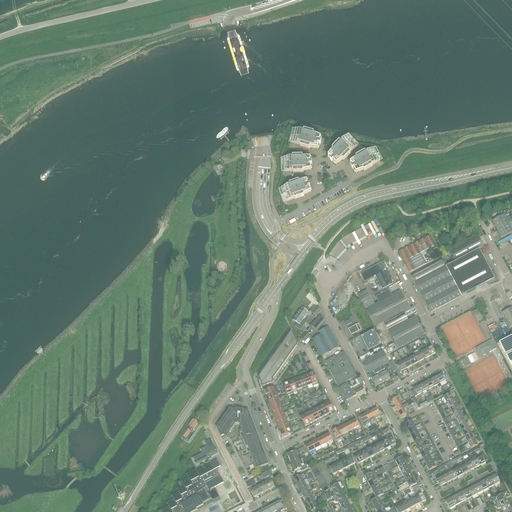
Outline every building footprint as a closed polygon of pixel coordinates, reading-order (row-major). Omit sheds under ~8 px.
[(296,130),(292,143),(300,146),(300,147),(310,149),(310,148),(318,149),(319,145),(317,145),(318,144),(320,144),(321,142),(320,141),(321,138),(314,135),(314,134),(304,131),(304,132),(296,130)] [(333,150),(328,156),(331,159),(330,160),(332,162),(334,160),(335,161),(334,162),(337,165),(343,160),(344,161),(351,154),(350,153),(357,146),(348,136),(340,143),(340,142),(332,149),(333,150)] [(246,144),(248,150),(254,148),(252,142),(246,144)] [(357,158),(350,163),(353,166),(351,167),(353,169),(355,168),(356,169),(355,170),(356,173),(364,170),(364,171),(373,166),(373,165),(382,160),(375,148),(366,153),(365,152),(356,157),(357,158)] [(282,158),(282,172),(293,172),(293,173),(304,173),(304,171),(311,170),(311,166),(309,166),(309,165),(312,165),(312,162),(311,162),(311,158),(303,157),(303,156),(293,157),(293,158),(282,158)] [(311,192),(309,188),(308,189),(308,187),(310,186),(309,184),(308,184),(307,181),(299,182),(299,181),(289,185),(290,186),(279,189),(284,203),(294,199),(295,200),(305,197),(304,195),(311,192)] [(505,215),(492,221),(494,225),(496,229),(499,233),(501,238),(511,231),(511,228),(509,223),(511,221),(510,217),(508,213),(505,215)] [(399,253),(407,269),(410,273),(415,270),(426,264),(420,254),(436,246),(431,236),(399,253)] [(479,237),(450,252),(455,262),(484,247),(479,237)] [(462,296),(495,279),(479,250),(446,267),(462,296)] [(443,260),(412,276),(415,283),(446,267),(447,267),(443,260)] [(381,287),(383,289),(393,284),(382,263),(361,274),(365,282),(376,276),(380,284),(378,285),(380,288),(381,287)] [(446,267),(415,283),(431,313),(461,297),(446,267)] [(379,302),(388,320),(410,309),(401,291),(392,295),(390,290),(380,295),(376,297),(379,302)] [(375,327),(388,320),(379,302),(374,305),(367,291),(358,295),(375,327)] [(315,318),(317,317),(322,311),(317,307),(312,313),(314,314),(312,316),(315,318)] [(297,315),(293,321),(297,323),(295,326),(301,330),(303,327),(307,322),(305,321),(303,320),(304,320),(309,313),(302,308),(297,315)] [(511,308),(502,313),(510,327),(511,326),(511,308)] [(311,326),(316,330),(325,320),(319,316),(311,326)] [(388,331),(397,349),(424,335),(415,317),(388,331)] [(359,324),(348,329),(352,335),(362,330),(359,324)] [(321,335),(313,339),(322,357),(330,353),(339,348),(337,344),(336,341),(331,331),(329,327),(319,332),(321,335)] [(374,330),(361,337),(368,352),(382,345),(374,330)] [(273,384),(299,347),(292,332),(259,377),(263,387),(273,384)] [(306,333),(301,339),(305,342),(310,337),(306,333)] [(511,336),(499,344),(506,357),(511,353),(511,336)] [(491,340),(475,349),(480,357),(495,349),(496,349),(496,347),(492,340),(491,340)] [(426,350),(430,357),(436,353),(432,346),(428,349),(426,345),(423,346),(425,350),(426,350)] [(420,353),(424,360),(430,357),(426,350),(425,350),(422,352),(420,348),(417,349),(420,353)] [(415,356),(418,363),(424,360),(420,353),(416,355),(414,351),(412,352),(414,356),(415,356)] [(339,386),(347,382),(354,378),(357,376),(344,352),(325,362),(338,386),(339,386)] [(370,372),(373,378),(377,376),(376,374),(385,369),(383,366),(389,362),(384,352),(362,363),(368,373),(370,372)] [(409,359),(412,366),(418,363),(415,356),(414,356),(410,358),(408,354),(406,355),(408,359),(409,359)] [(403,362),(407,369),(412,366),(409,359),(408,359),(404,361),(402,357),(400,358),(402,362),(403,362)] [(466,358),(458,362),(462,369),(470,365),(466,358)] [(401,372),(407,369),(403,362),(402,362),(399,364),(396,360),(394,362),(396,366),(397,365),(401,372)] [(386,371),(377,376),(373,378),(372,378),(376,386),(390,379),(386,371)] [(309,375),(313,387),(318,385),(314,373),(309,375)] [(437,377),(440,384),(446,381),(447,383),(450,381),(446,374),(443,375),(443,374),(437,377)] [(304,377),(307,387),(313,385),(313,387),(309,375),(304,377)] [(299,379),(302,389),(303,390),(308,389),(307,387),(304,377),(299,379)] [(431,380),(435,387),(438,386),(439,388),(442,387),(440,384),(437,377),(431,380)] [(294,381),(297,390),(302,389),(299,379),(294,381)] [(425,383),(429,390),(432,388),(435,387),(431,380),(425,383)] [(289,383),(293,394),(292,392),(297,390),(294,381),(289,383)] [(340,387),(347,401),(355,397),(355,396),(352,391),(348,383),(347,383),(347,382),(339,386),(339,387),(340,387)] [(288,396),(293,394),(289,383),(283,385),(288,396)] [(425,383),(420,386),(423,393),(426,391),(427,393),(430,392),(429,390),(425,383)] [(361,386),(352,391),(355,396),(357,395),(358,398),(366,393),(365,391),(362,387),(362,386),(362,385),(361,386)] [(415,397),(417,396),(421,394),(422,397),(425,396),(423,393),(420,386),(414,389),(414,390),(412,391),(415,397)] [(267,396),(267,397),(276,393),(278,393),(276,387),(265,391),(265,392),(266,396),(267,396)] [(267,397),(269,402),(278,398),(276,393),(267,397)] [(444,398),(442,399),(444,404),(445,404),(447,403),(454,400),(451,394),(444,397),(444,398)] [(269,402),(271,407),(280,403),(278,398),(269,402)] [(392,400),(395,406),(401,403),(398,398),(392,400)] [(401,403),(395,406),(398,412),(404,409),(408,407),(411,405),(414,404),(411,399),(409,401),(406,403),(407,404),(402,406),(401,403)] [(448,404),(450,409),(457,405),(454,400),(447,403),(448,404)] [(417,402),(414,404),(417,409),(420,408),(424,406),(427,404),(429,403),(428,401),(422,404),(421,403),(419,405),(417,402)] [(325,405),(330,414),(334,411),(330,402),(325,405)] [(271,407),(273,412),(282,408),(280,403),(271,407)] [(320,408),(325,416),(330,414),(325,405),(320,408)] [(450,409),(453,415),(460,411),(457,405),(450,409)] [(248,447),(251,454),(256,469),(268,464),(248,410),(240,409),(232,408),(217,428),(221,437),(224,435),(227,437),(233,429),(236,424),(238,425),(239,425),(240,425),(244,436),(242,437),(246,447),(248,447)] [(273,412),(274,417),(284,413),(282,408),(273,412)] [(314,408),(309,411),(310,413),(315,421),(320,419),(315,410),(314,408)] [(315,410),(320,419),(325,416),(320,408),(315,410)] [(377,408),(371,412),(374,417),(375,419),(381,416),(380,414),(377,408)] [(400,411),(398,412),(401,417),(407,415),(405,412),(404,409),(400,411)] [(305,413),(310,424),(315,421),(310,413),(309,411),(305,413)] [(453,415),(456,420),(463,417),(460,411),(453,415)] [(366,414),(370,423),(372,422),(371,420),(375,419),(371,412),(366,414)] [(274,417),(276,422),(286,418),(284,413),(274,417)] [(305,427),(310,424),(305,413),(300,416),(305,427)] [(360,417),(365,426),(367,425),(365,422),(369,420),(370,423),(366,414),(360,417)] [(182,435),(180,436),(184,440),(186,438),(191,431),(192,428),(193,429),(198,422),(196,421),(199,418),(196,416),(194,419),(189,426),(190,426),(188,429),(187,428),(182,435)] [(418,418),(424,429),(426,428),(420,417),(418,418)] [(459,426),(466,422),(463,417),(456,420),(458,424),(459,426)] [(276,422),(278,427),(288,424),(286,418),(276,422)] [(350,423),(354,429),(360,426),(356,420),(350,423)] [(405,424),(408,430),(415,427),(412,421),(405,424)] [(466,422),(459,426),(462,432),(469,428),(466,422)] [(344,426),(348,433),(354,429),(350,423),(344,426)] [(288,424),(278,427),(280,432),(290,428),(288,424)] [(339,429),(342,436),(348,433),(344,426),(339,429)] [(408,430),(411,436),(418,432),(415,427),(408,430)] [(290,428),(280,432),(280,433),(282,437),(292,434),(293,433),(292,428),(291,428),(290,428)] [(462,432),(465,437),(472,434),(469,428),(462,432)] [(333,432),(336,439),(337,441),(343,438),(342,436),(339,429),(333,432)] [(411,436),(414,442),(421,438),(418,432),(411,436)] [(323,437),(327,444),(333,441),(329,434),(323,437)] [(472,434),(465,437),(468,443),(475,440),(472,434)] [(392,435),(386,438),(387,440),(390,447),(396,444),(392,437),(393,437),(392,435)] [(203,453),(193,458),(196,465),(207,459),(208,461),(212,459),(211,457),(218,454),(215,447),(214,447),(214,446),(209,437),(205,440),(208,447),(207,447),(201,450),(203,453)] [(317,440),(321,447),(327,444),(323,437),(317,440)] [(421,438),(414,442),(417,448),(424,444),(421,438)] [(312,443),(315,450),(321,447),(317,440),(312,443)] [(386,440),(381,443),(385,450),(390,447),(387,440),(386,440)] [(468,443),(471,449),(478,445),(475,440),(468,443)] [(309,453),(315,450),(312,443),(306,446),(309,453)] [(381,443),(376,445),(380,453),(381,452),(385,450),(381,443)] [(424,444),(417,448),(420,452),(420,454),(427,450),(425,446),(427,445),(426,443),(424,444)] [(372,445),(370,447),(371,448),(373,452),(374,456),(380,453),(376,445),(376,446),(375,446),(373,447),(372,445)] [(370,448),(365,451),(369,459),(374,456),(373,452),(371,448),(370,448)] [(359,452),(360,454),(361,456),(364,461),(369,459),(365,451),(364,449),(364,450),(359,452)] [(420,454),(423,459),(430,456),(427,450),(420,454)] [(288,454),(291,463),(299,460),(296,451),(288,454)] [(481,453),(475,456),(476,459),(478,463),(480,466),(486,463),(482,456),(481,453)] [(358,464),(364,461),(360,454),(357,456),(356,455),(354,456),(358,464)] [(346,459),(350,467),(355,464),(352,456),(346,459)] [(423,459),(426,465),(433,461),(430,456),(423,459)] [(395,461),(398,467),(406,463),(403,457),(395,461)] [(469,459),(471,462),(474,469),(480,466),(478,463),(476,459),(473,461),(472,458),(469,459)] [(341,462),(345,469),(350,467),(346,459),(341,462)] [(163,511),(193,511),(197,510),(196,509),(203,505),(203,503),(211,499),(213,501),(220,497),(215,488),(217,487),(222,484),(224,483),(231,479),(230,478),(228,473),(227,472),(224,473),(220,465),(218,461),(217,460),(213,462),(197,471),(196,470),(193,464),(189,466),(184,469),(185,472),(189,478),(182,482),(184,485),(177,489),(179,492),(172,496),(174,499),(167,503),(169,506),(162,510),(163,511)] [(293,462),(291,463),(295,471),(296,471),(300,469),(301,472),(308,469),(306,465),(304,466),(302,467),(302,466),(301,465),(299,460),(293,462)] [(426,465),(429,471),(436,467),(433,461),(426,465)] [(335,463),(339,472),(345,469),(341,462),(335,465),(335,463)] [(465,465),(469,472),(474,469),(471,462),(465,465)] [(327,468),(329,473),(332,472),(334,475),(339,472),(335,463),(333,464),(333,466),(330,468),(330,467),(327,468)] [(398,467),(401,472),(409,468),(406,463),(398,467)] [(459,468),(463,475),(469,472),(465,465),(459,468)] [(401,472),(404,477),(412,474),(409,468),(401,472)] [(454,471),(457,478),(463,475),(459,468),(454,471)] [(448,474),(452,481),(457,478),(454,471),(448,474)] [(372,473),(365,477),(368,483),(375,479),(378,477),(377,475),(373,473),(372,473)] [(407,483),(414,479),(412,474),(404,477),(405,480),(402,482),(403,485),(407,483)] [(442,477),(446,484),(452,481),(448,474),(442,477)] [(294,479),(297,484),(304,481),(301,475),(294,479)] [(436,480),(434,481),(436,485),(438,484),(440,487),(446,484),(442,477),(441,475),(435,478),(436,480)] [(490,478),(495,486),(500,483),(496,475),(490,478)] [(485,481),(489,488),(495,486),(490,478),(485,481)] [(368,483),(371,488),(378,484),(375,479),(368,483)] [(407,483),(410,488),(417,484),(414,479),(407,483)] [(252,481),(259,495),(264,492),(260,485),(258,487),(255,483),(254,480),(252,481)] [(271,480),(266,482),(269,490),(275,487),(271,480)] [(254,498),(259,495),(252,481),(246,484),(248,487),(250,485),(252,489),(250,491),(254,498)] [(297,484),(300,490),(307,486),(304,481),(297,484)] [(479,484),(483,491),(489,488),(485,481),(479,484)] [(260,485),(264,492),(269,490),(266,482),(260,485)] [(331,488),(334,493),(341,489),(338,484),(331,488)] [(371,488),(374,493),(381,489),(378,484),(371,488)] [(474,487),(478,494),(483,491),(479,484),(474,487)] [(412,488),(414,492),(414,493),(416,496),(420,504),(420,503),(426,501),(422,493),(419,495),(417,491),(417,490),(420,489),(418,485),(412,488)] [(300,490),(303,495),(310,492),(307,486),(300,490)] [(468,490),(472,497),(478,494),(474,487),(468,490)] [(335,496),(333,497),(334,499),(337,498),(344,494),(341,489),(334,493),(335,496)] [(371,502),(374,507),(382,503),(379,498),(384,495),(381,489),(374,493),(376,499),(371,502)] [(463,493),(467,500),(472,497),(468,490),(463,493)] [(303,495),(306,501),(313,497),(310,492),(303,495)] [(457,496),(461,503),(467,500),(463,493),(457,496)] [(337,498),(340,504),(347,500),(344,494),(337,498)] [(496,498),(498,501),(495,503),(497,505),(507,500),(504,494),(496,498)] [(416,496),(411,499),(415,506),(420,504),(416,496)] [(451,498),(455,506),(461,503),(457,496),(451,498)] [(306,501),(309,506),(316,502),(313,497),(306,501)] [(451,498),(446,501),(446,503),(447,504),(449,509),(450,509),(455,506),(451,498)] [(406,502),(410,509),(415,506),(411,499),(406,502)] [(340,504),(341,507),(341,508),(342,510),(350,505),(347,500),(340,504)] [(507,500),(497,505),(498,508),(500,509),(501,508),(502,509),(510,505),(507,500)] [(277,503),(274,505),(277,511),(280,511),(281,511),(284,510),(283,508),(281,504),(280,501),(277,503)] [(309,506),(312,511),(319,508),(316,502),(309,506)] [(400,505),(404,511),(410,509),(406,502),(400,505)] [(374,507),(376,511),(377,511),(384,508),(382,503),(374,507)]
